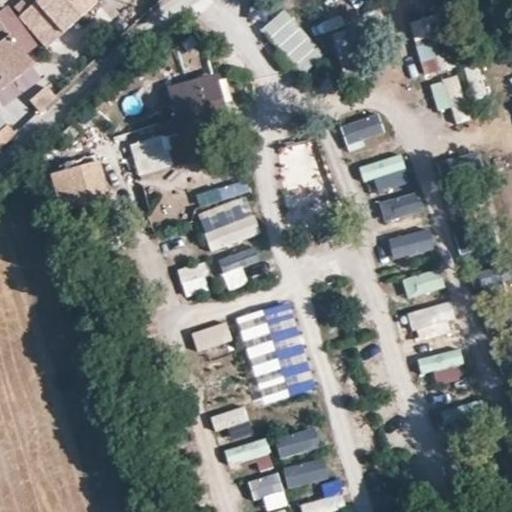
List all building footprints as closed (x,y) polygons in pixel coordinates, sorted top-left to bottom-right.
[(77,15),(63,0),(38,0),(63,28),(77,15)] [(59,30),(33,1),(20,12),(46,41),(59,30)] [(319,51),(283,12),(262,30),(299,70),(319,51)] [(412,18),(419,74),(450,70),(443,15),(412,18)] [(0,85),(13,76),(0,58),(0,85)] [(466,68),(470,99),(487,96),(483,66),(466,68)] [(457,77),(429,84),(437,112),(464,104),(457,77)] [(214,78),(170,90),(180,128),(138,139),(146,168),(232,145),(214,78)] [(55,93),(45,82),(29,97),(39,107),(55,93)] [(379,115),(341,124),(346,148),(384,140),(379,115)] [(14,129),(5,120),(0,124),(0,140),(0,141),(14,129)] [(289,171),(309,172),(310,147),(290,146),(289,171)] [(363,183),(406,171),(401,155),(358,167),(363,183)] [(97,162),(52,174),(62,209),(106,196),(97,162)] [(236,182),(196,195),(200,208),(240,196),(236,182)] [(378,206),(386,223),(407,214),(399,196),(378,206)] [(219,250),(260,234),(253,215),(211,232),(219,250)] [(429,227),(387,242),(396,266),(437,251),(429,227)] [(174,258),(195,254),(190,233),(169,237),(174,258)] [(234,269),(259,260),(255,248),(230,257),(234,269)] [(195,332),(204,362),(233,354),(224,323),(195,332)] [(288,334),(247,347),(261,391),(302,379),(288,334)] [(417,354),(420,382),(461,378),(458,350),(417,354)] [(447,428),(486,413),(481,398),(442,413),(447,428)] [(245,408),(210,417),(214,432),(249,423),(245,408)] [(227,464),(257,459),(255,445),(224,450),(227,464)] [(285,469),(287,488),(325,485),(324,466),(285,469)] [(252,502),(283,495),(279,474),(248,481),(252,502)]
